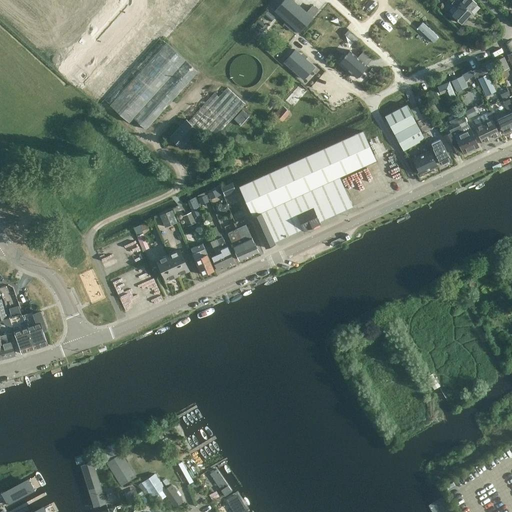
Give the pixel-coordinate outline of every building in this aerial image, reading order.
[(298,32),(312,17),(292,0),(283,0),(274,10),(298,32)] [(454,0),(451,3),(458,9),(452,15),(461,24),(471,13),(469,11),(476,4),(472,0),(454,0)] [(434,42),(439,37),(422,21),(417,26),(434,42)] [(160,37),(104,99),(129,123),(134,118),(146,129),(198,72),(196,70),(160,37)] [(302,79),(314,66),(295,49),(283,62),(302,79)] [(350,50),(346,54),(346,53),(344,55),(344,56),(339,62),(356,77),(367,65),(350,50)] [(251,87),(256,84),(258,82),(260,80),(261,78),(262,76),(262,74),(263,71),(262,68),(262,66),(261,64),(260,62),(258,60),(257,58),(256,58),(251,55),(247,54),(242,55),(237,57),(234,60),(231,64),(230,69),(230,73),(231,78),(234,82),(237,85),(242,87),(247,87),(251,87)] [(498,72),(509,67),(504,56),(494,61),(498,72)] [(495,91),(487,74),(478,79),(487,95),(495,91)] [(462,76),(451,81),(456,91),(466,86),(462,76)] [(455,97),(449,82),(445,84),(448,90),(450,91),(449,94),(451,98),(455,97)] [(294,108),(307,92),(299,85),(285,100),(294,108)] [(213,140),(245,104),(227,88),(219,97),(214,93),(191,119),(213,140)] [(505,134),(511,130),(511,103),(510,98),(503,101),(509,114),(498,119),(505,134)] [(282,122),(290,112),(282,105),(274,114),(282,122)] [(425,139),(406,105),(385,116),(403,151),(425,139)] [(242,127),(250,117),(242,110),(234,119),(242,127)] [(478,146),(464,116),(450,122),(453,130),(444,134),(452,152),(459,149),(459,150),(462,149),(464,153),(478,146)] [(182,148),(198,130),(186,119),(169,137),(182,148)] [(483,144),(500,136),(495,124),(493,125),(490,119),(474,126),(483,144)] [(222,148),(230,139),(222,132),(214,141),(222,148)] [(326,146),(256,178),(238,186),(266,248),(275,244),(275,242),(303,229),(293,209),(297,207),(299,211),(312,205),(320,221),(353,207),(342,183),(340,178),(375,162),(363,134),(328,150),(326,146)] [(441,164),(450,160),(440,138),(431,143),(441,164)] [(430,150),(413,158),(420,174),(437,166),(430,150)] [(202,204),(237,189),(233,181),(198,195),(202,204)] [(293,209),(303,229),(303,231),(321,223),(320,221),(312,205),(299,211),(297,207),(293,209)] [(172,210),(161,215),(166,227),(177,222),(172,210)] [(191,211),(183,215),(189,226),(197,222),(191,211)] [(246,224),(237,229),(249,256),(256,253),(258,252),(246,224)] [(216,226),(212,228),(214,233),(217,240),(214,241),(226,266),(234,262),(222,237),(219,231),(218,231),(216,226)] [(237,229),(227,233),(240,260),(249,256),(237,229)] [(218,270),(226,266),(214,241),(212,242),(216,251),(215,252),(217,255),(212,257),(218,270)] [(203,243),(191,248),(193,253),(195,259),(201,275),(214,270),(207,254),(205,249),(203,243)] [(180,249),(168,254),(177,275),(189,270),(186,263),(188,263),(183,251),(181,252),(180,249)] [(156,259),(158,262),(156,263),(161,274),(163,273),(165,280),(177,275),(168,254),(156,259)] [(33,312),(23,315),(35,349),(48,344),(43,332),(47,330),(40,311),(33,314),(33,312)] [(22,314),(9,318),(14,331),(22,353),(35,349),(23,315),(22,316),(22,314)] [(0,336),(2,342),(6,358),(15,355),(11,342),(14,341),(12,333),(0,336)] [(102,453),(121,485),(135,476),(115,444),(102,453)] [(81,466),(94,507),(106,503),(93,462),(81,466)] [(217,469),(210,474),(225,496),(231,491),(217,469)] [(8,505),(33,491),(28,480),(0,495),(0,501),(1,503),(3,507),(8,505)] [(171,484),(163,490),(174,507),(183,501),(171,484)] [(244,511),(247,511),(240,498),(235,500),(233,496),(227,499),(234,511),(244,511)]
